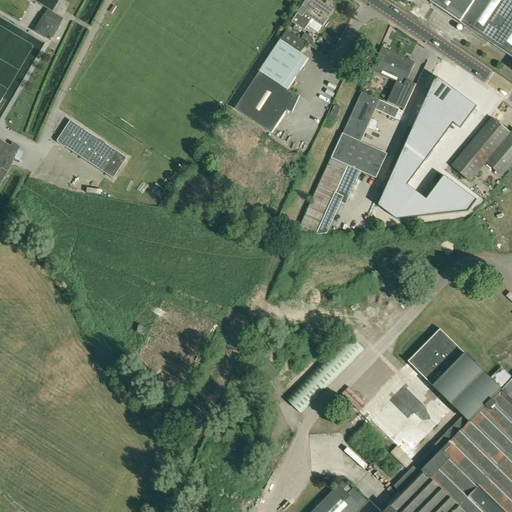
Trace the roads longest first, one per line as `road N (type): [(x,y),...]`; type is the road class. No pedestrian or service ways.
road 1 (unknown): [(438,45),(354,231)]
road 2 (unclassified): [(511,94),(370,0)]
